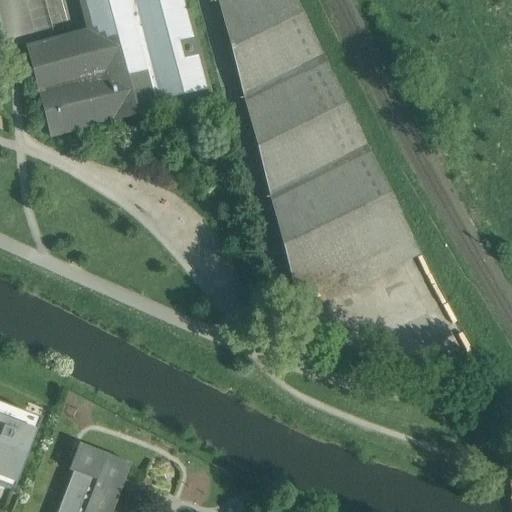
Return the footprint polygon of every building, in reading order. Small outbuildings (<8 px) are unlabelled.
[(184,0),(79,0),(88,33),(26,50),(50,140),(210,98),(184,0)] [(388,253),(263,0),(218,0),(216,1),(295,299),(315,289),(388,253)] [(411,242),(292,0),(263,0),(388,253),(411,242)] [(388,253),(315,289),(322,304),(418,257),(411,242),(388,253)] [(0,484),(12,488),(35,412),(0,401),(0,484)] [(72,473),(57,511),(112,511),(130,464),(78,445),(68,471),(72,473)]
